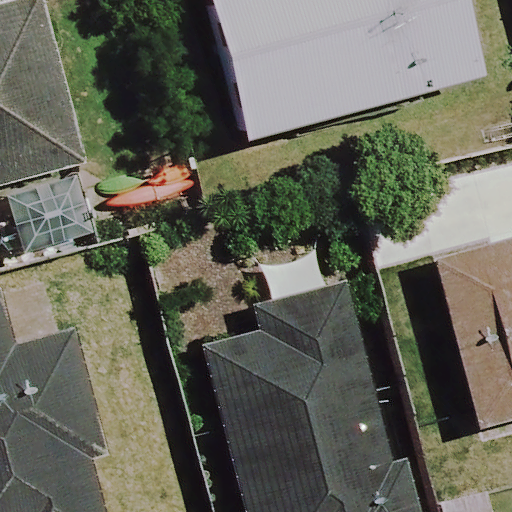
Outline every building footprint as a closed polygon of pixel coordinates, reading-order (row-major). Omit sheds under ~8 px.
[(462,87),(439,0),(182,0),(221,149),(462,87)] [(0,183),(67,166),(24,3),(0,9),(0,183)] [(511,421),(511,241),(415,267),(460,436),(511,421)] [(259,338),(186,358),(229,511),(397,511),(324,248),(240,271),(259,338)] [(0,359),(0,511),(82,511),(69,456),(82,453),(56,346),(0,359)]
